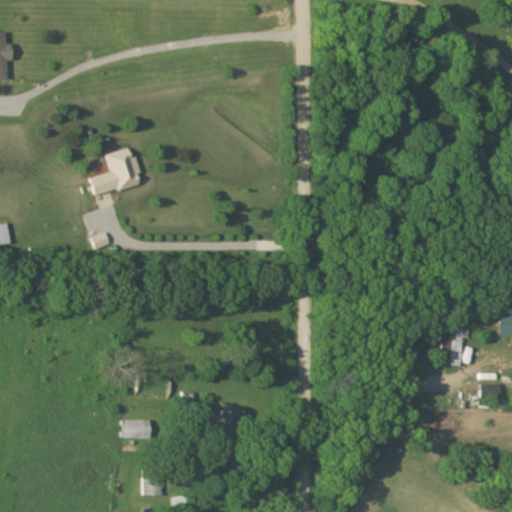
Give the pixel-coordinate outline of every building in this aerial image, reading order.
[(108,173),(86,180),(91,199),(137,185),(135,175),(138,174),(133,158),(126,160),(123,150),(103,156),(108,173)] [(0,246),(8,245),(4,225),(0,225),(0,246)] [(107,246),(103,234),(88,239),(93,251),(107,246)] [(468,331),(461,330),(461,324),(452,324),(451,342),(441,341),(440,367),(461,368),(462,340),(468,341),(468,331)] [(120,439),(145,439),(145,421),(119,422),(120,439)] [(141,497),(160,497),(160,482),(141,481),(141,497)]
